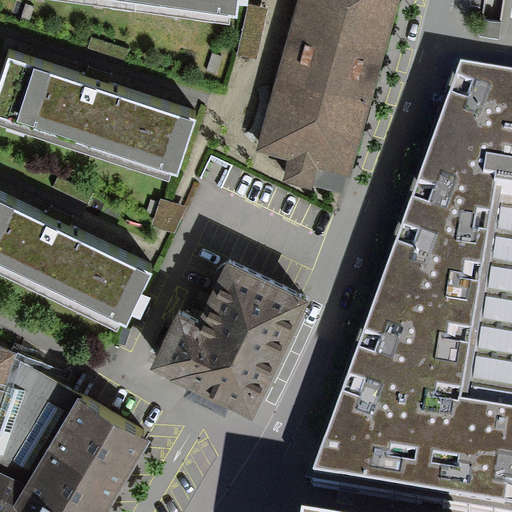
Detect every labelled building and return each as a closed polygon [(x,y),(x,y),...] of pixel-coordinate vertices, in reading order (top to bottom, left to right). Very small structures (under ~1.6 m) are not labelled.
[(238,0),(164,0),(237,10),(238,0)] [(339,193),(396,0),(294,0),(251,146),(288,157),(282,177),(339,193)] [(255,55),(266,6),(247,2),(236,51),(255,55)] [(491,19),(491,39),(504,40),(504,19),(491,19)] [(193,112),(6,53),(0,72),(0,113),(175,169),(193,112)] [(511,511),(511,84),(445,74),(443,79),(302,480),(487,511),(511,511)] [(151,263),(0,190),(0,256),(126,316),(151,263)] [(187,203),(162,195),(153,222),(175,229),(187,203)] [(198,311),(177,302),(152,360),(192,377),(186,391),(224,408),(229,397),(252,408),(304,291),(223,255),(198,311)] [(0,511),(96,511),(145,430),(78,389),(31,470),(0,455),(0,384),(11,349),(0,345),(0,511)]
